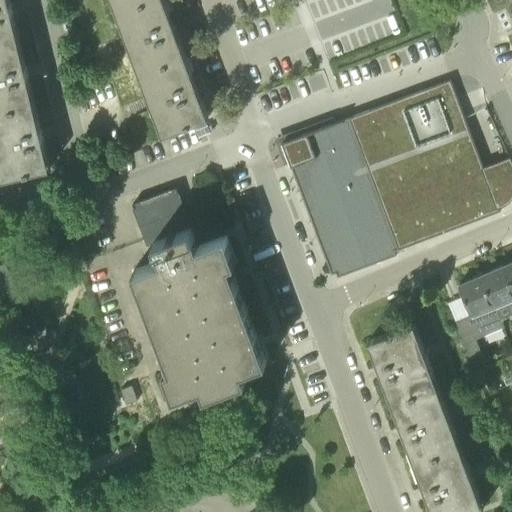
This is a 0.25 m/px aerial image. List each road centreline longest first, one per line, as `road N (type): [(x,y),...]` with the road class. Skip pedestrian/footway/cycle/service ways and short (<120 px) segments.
road 1 (unclassified): [(253,133),(128,189),(93,181),(78,155),(40,0)]
road 2 (unclassified): [(476,54),(253,133)]
road 3 (unclassified): [(394,511),(316,308)]
road 4 (residential): [(316,308),(511,224)]
road 5 (unclassified): [(316,308),(253,133)]
road 6 (unclassified): [(253,133),(210,0)]
